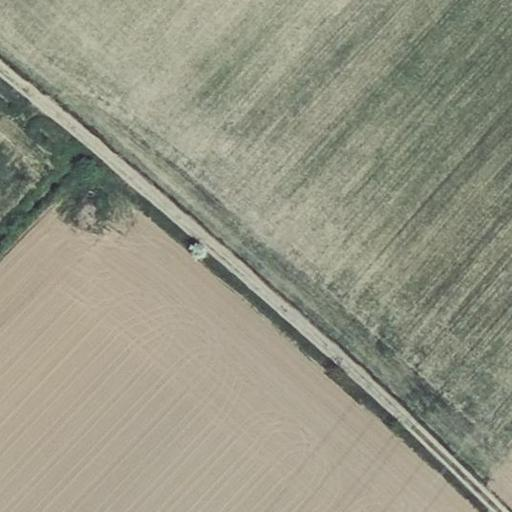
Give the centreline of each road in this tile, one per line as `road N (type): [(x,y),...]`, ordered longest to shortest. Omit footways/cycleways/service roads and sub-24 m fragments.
road 1 (unclassified): [(497,511),(348,369),(0,68)]
road 2 (track): [(108,157),(0,266)]
